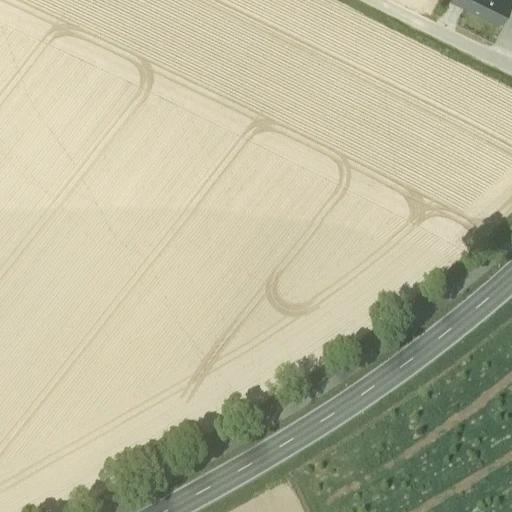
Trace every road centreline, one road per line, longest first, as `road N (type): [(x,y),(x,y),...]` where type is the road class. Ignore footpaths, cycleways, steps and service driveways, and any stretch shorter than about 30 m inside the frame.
road 1 (secondary): [(168,511),(336,415),(511,281)]
road 2 (unclassified): [(511,69),(364,0)]
